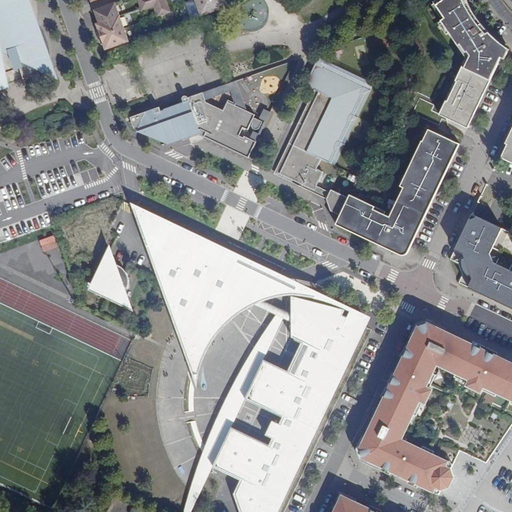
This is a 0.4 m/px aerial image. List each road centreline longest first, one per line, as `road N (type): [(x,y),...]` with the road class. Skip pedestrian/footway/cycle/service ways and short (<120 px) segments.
road 1 (residential): [(415,287),(114,141),(63,0)]
road 2 (residential): [(415,287),(511,79)]
road 3 (residential): [(329,466),(415,287)]
